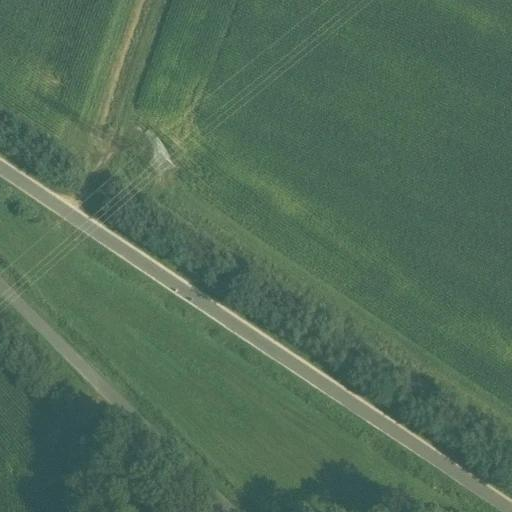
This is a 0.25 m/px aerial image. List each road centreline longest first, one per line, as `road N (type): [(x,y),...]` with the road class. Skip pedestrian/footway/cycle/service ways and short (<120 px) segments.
road 1 (unclassified): [(0,174),(509,511)]
road 2 (unclassified): [(0,276),(242,511)]
